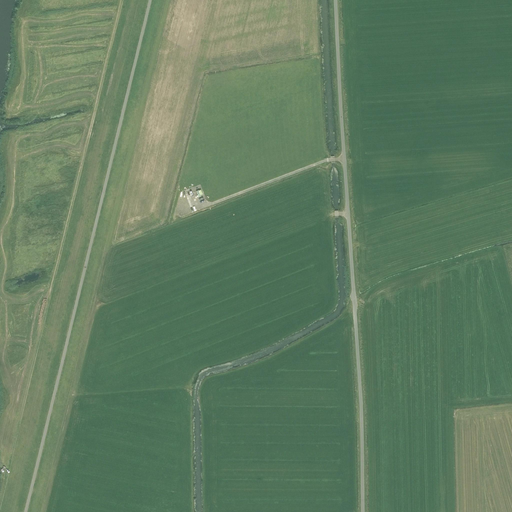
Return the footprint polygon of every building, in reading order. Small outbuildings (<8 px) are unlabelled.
[(408,289),(436,287),(436,286),(446,286),(445,271),(407,273),(408,289)] [(445,286),(438,287),(439,312),(446,312),(445,286)] [(373,294),(374,314),(401,313),(400,304),(424,302),(423,291),(373,294)] [(438,319),(375,322),(376,340),(412,338),(412,347),(441,346),(440,325),(438,325),(438,319)] [(420,364),(442,364),(442,355),(420,355),(420,364)] [(392,359),(377,359),(378,367),(393,367),(392,359)] [(443,371),(378,374),(379,394),(444,391),(443,371)] [(450,413),(449,394),(409,397),(410,416),(450,413)] [(377,402),(377,412),(384,412),(384,416),(391,416),(391,402),(377,402)]
